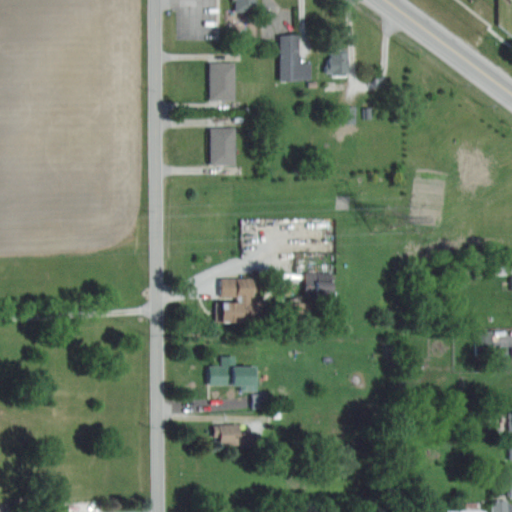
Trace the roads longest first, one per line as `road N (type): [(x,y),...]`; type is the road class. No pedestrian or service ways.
road 1 (residential): [(157,0),(159,511)]
road 2 (tertiary): [(390,0),(511,90)]
